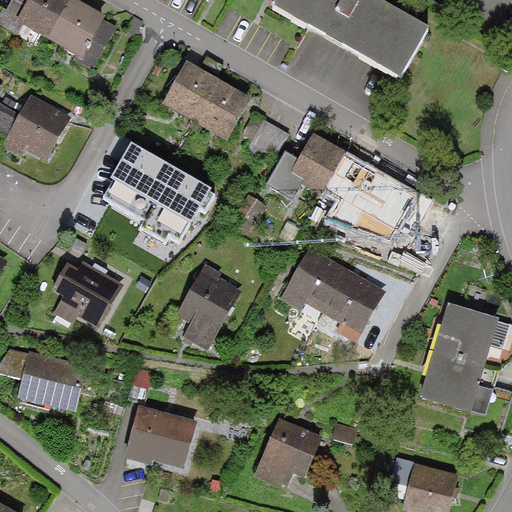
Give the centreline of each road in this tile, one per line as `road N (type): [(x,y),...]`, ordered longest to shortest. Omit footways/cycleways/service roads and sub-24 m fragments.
road 1 (residential): [(134,0),(477,191),(509,190)]
road 2 (residential): [(0,425),(108,511)]
